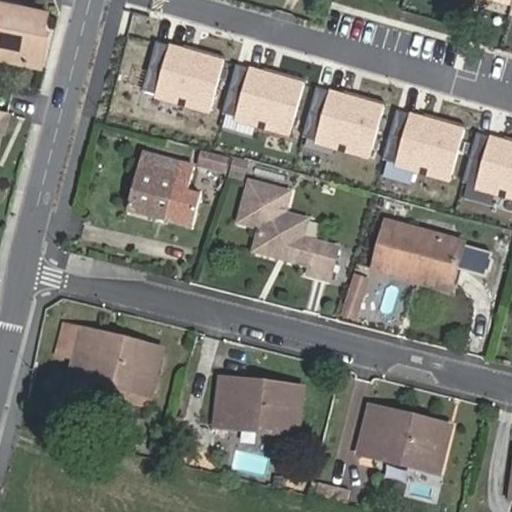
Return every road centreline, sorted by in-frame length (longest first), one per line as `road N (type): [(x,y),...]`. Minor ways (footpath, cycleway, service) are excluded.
road 1 (residential): [(511,387),(26,268)]
road 2 (residential): [(26,268),(95,0)]
